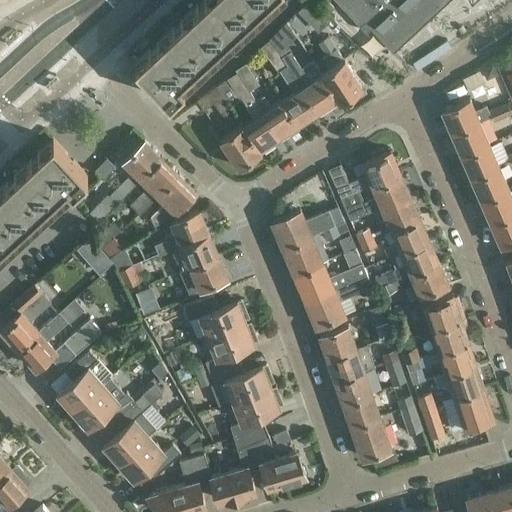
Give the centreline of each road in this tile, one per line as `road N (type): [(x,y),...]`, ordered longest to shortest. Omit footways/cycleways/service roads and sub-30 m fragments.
road 1 (residential): [(352,498),(237,211)]
road 2 (residential): [(511,386),(400,103)]
road 3 (residential): [(237,211),(73,51)]
road 4 (residential): [(237,211),(400,103)]
road 5 (residential): [(352,498),(511,446)]
road 6 (residential): [(104,511),(0,395)]
road 7 (residential): [(400,103),(511,31)]
